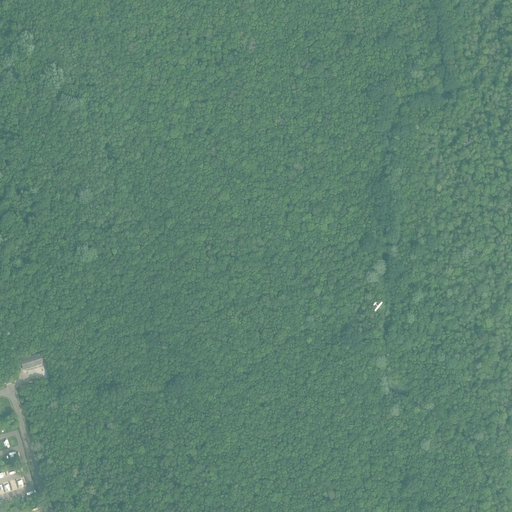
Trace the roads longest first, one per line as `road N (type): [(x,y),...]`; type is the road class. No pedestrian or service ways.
road 1 (unknown): [(0,328),(3,336),(44,336),(76,362),(140,337),(174,336),(214,307),(235,314)]
road 2 (unknown): [(437,235),(465,200),(497,113),(498,97),(466,40),(458,0)]
road 3 (unknown): [(235,314),(249,345),(243,371),(266,422),(267,468),(245,511)]
road 4 (unknown): [(235,314),(233,297),(258,259),(385,242)]
road 5 (unclassified): [(48,511),(13,396),(0,392)]
